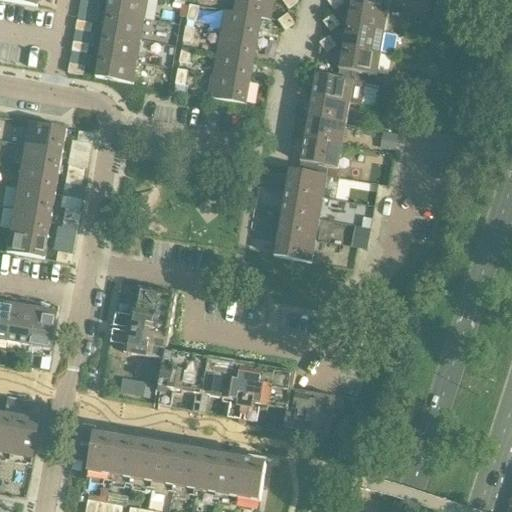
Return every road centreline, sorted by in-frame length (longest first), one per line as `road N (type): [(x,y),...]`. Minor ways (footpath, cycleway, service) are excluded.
road 1 (secondary): [(511,185),(404,511)]
road 2 (residential): [(80,297),(110,126),(96,101),(53,93)]
road 3 (residential): [(45,511),(80,297)]
